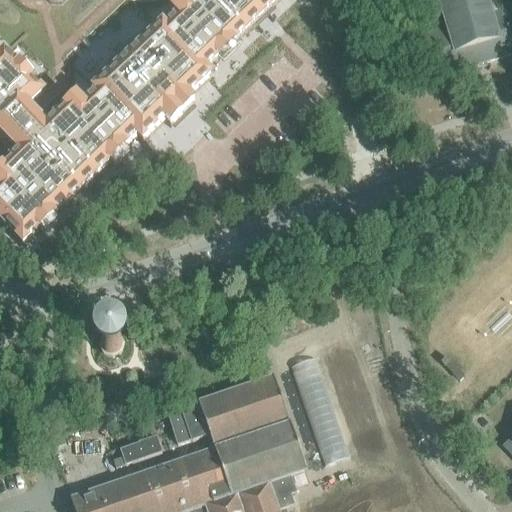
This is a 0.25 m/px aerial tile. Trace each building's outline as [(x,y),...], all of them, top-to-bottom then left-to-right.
[(0,135),(1,135),(2,136),(5,140),(8,143),(15,150),(21,156),(12,165),(13,166),(3,175),(2,174),(0,175),(0,221),(0,222),(2,224),(1,225),(23,248),(38,233),(44,239),(58,226),(53,220),(69,205),(74,200),(76,197),(85,189),(87,187),(88,186),(93,181),(109,166),(115,172),(129,158),(123,152),(137,139),(143,145),(145,144),(165,125),(170,131),(172,129),(193,109),(194,108),(188,102),(208,83),(210,82),(204,75),(218,62),(224,68),(238,55),(232,49),(248,34),(253,29),(256,26),(265,18),(268,15),(273,10),(283,0),(293,0),(294,1),(295,0),(187,0),(183,4),(181,3),(172,12),(178,19),(178,20),(165,32),(164,33),(163,32),(155,23),(153,25),(90,85),(88,87),(96,96),(97,97),(96,98),(83,111),(76,104),(66,113),(67,114),(57,124),(56,123),(46,132),(38,123),(34,120),(31,116),(30,116),(26,111),(42,96),(28,83),(34,77),(22,65),(18,69),(5,55),(0,59),(0,135)] [(435,0),(444,30),(428,35),(441,78),(511,56),(511,19),(509,10),(509,11),(505,0),(435,0)] [(460,209),(471,204),(468,196),(457,200),(460,209)] [(112,333),(110,332),(108,333),(106,333),(104,334),(102,335),(100,337),(99,338),(98,340),(97,342),(96,344),(95,346),(95,348),(95,351),(96,353),(97,355),(98,357),(99,358),(100,360),(102,361),(104,362),(106,363),(108,364),(110,364),(112,364),(115,364),(117,363),(119,362),(121,361),(122,359),(124,358),(125,356),(126,354),(126,351),(127,349),(127,347),(126,345),(126,343),(125,341),(124,339),(122,337),(121,336),(119,334),(117,333),(114,333),(112,333)] [(308,356),(285,364),(319,463),(341,455),(308,356)] [(283,511),(294,508),(291,498),(296,496),(291,481),(306,475),(273,379),(198,404),(198,405),(180,412),(180,413),(166,417),(177,448),(191,443),(191,444),(209,438),(214,452),(71,501),(74,511),(203,511),(204,510),(204,511),(283,511)] [(466,445),(477,434),(467,423),(455,434),(466,445)] [(161,455),(161,454),(156,440),(139,445),(138,445),(119,451),(125,468),(161,455)] [(334,472),(345,468),(343,461),(332,465),(334,472)]
